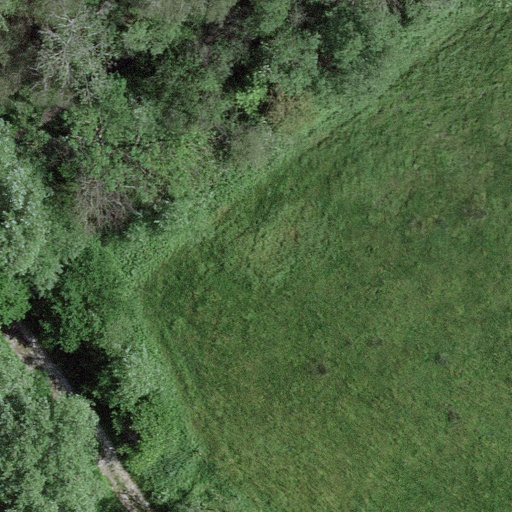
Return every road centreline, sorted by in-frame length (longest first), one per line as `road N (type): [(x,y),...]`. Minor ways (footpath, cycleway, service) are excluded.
road 1 (track): [(0,149),(201,0)]
road 2 (track): [(125,511),(2,336),(0,310)]
